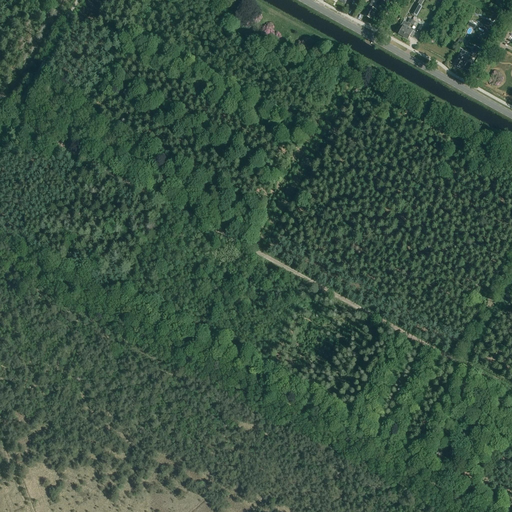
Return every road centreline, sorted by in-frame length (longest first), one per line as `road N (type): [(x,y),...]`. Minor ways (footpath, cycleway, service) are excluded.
road 1 (track): [(511,392),(14,112)]
road 2 (primary): [(511,115),(304,0)]
road 3 (track): [(254,251),(362,60)]
